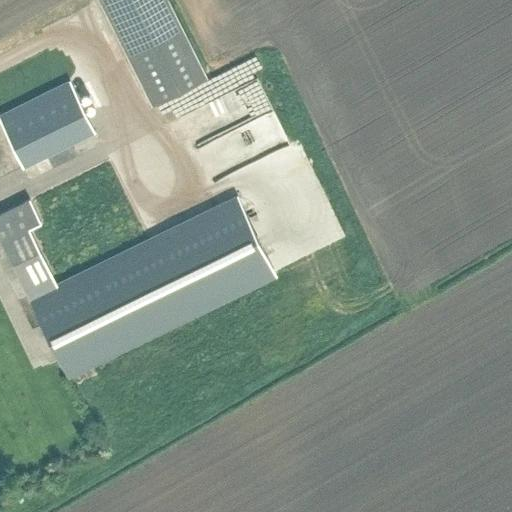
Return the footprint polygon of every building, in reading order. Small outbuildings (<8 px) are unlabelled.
[(205,73),(166,0),(98,0),(151,101),(205,73)] [(250,78),(159,116),(174,151),(265,113),(250,78)] [(69,80),(0,113),(0,155),(15,149),(21,164),(93,129),(69,80)] [(0,211),(0,235),(31,298),(30,298),(67,373),(194,310),(157,236),(54,286),(47,273),(173,211),(140,143),(0,211)] [(218,208),(234,242),(316,205),(300,170),(218,208)] [(330,229),(230,274),(241,300),(342,255),(330,229)]
